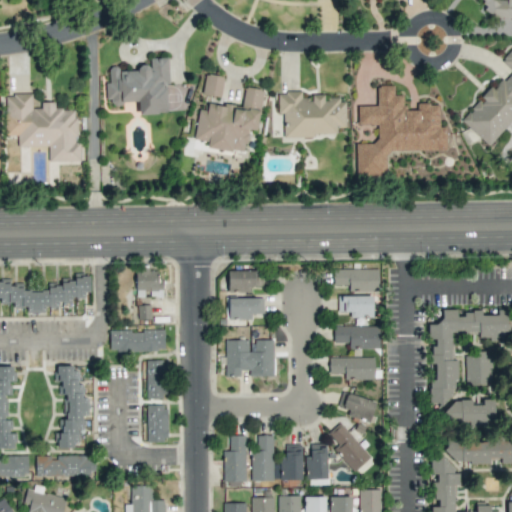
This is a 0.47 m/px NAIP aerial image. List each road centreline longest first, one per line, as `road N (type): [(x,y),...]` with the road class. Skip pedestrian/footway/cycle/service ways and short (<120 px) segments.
road 1 (secondary): [(94,231),(511,226)]
road 2 (residential): [(197,229),(199,511)]
road 3 (residential): [(184,0),(220,31),(260,46),(422,47)]
road 4 (residential): [(198,399),(295,395),(302,380),(300,286)]
road 5 (residential): [(0,45),(69,29),(133,0)]
